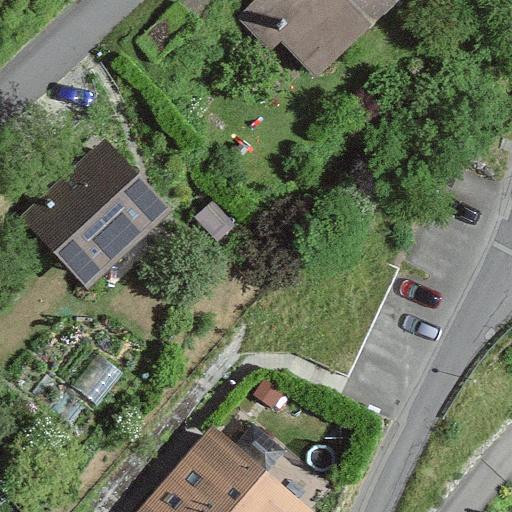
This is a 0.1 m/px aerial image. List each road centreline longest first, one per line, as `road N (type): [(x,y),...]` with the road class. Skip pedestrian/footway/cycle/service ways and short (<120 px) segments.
road 1 (residential): [(384,511),(503,270)]
road 2 (residential): [(114,0),(0,106)]
